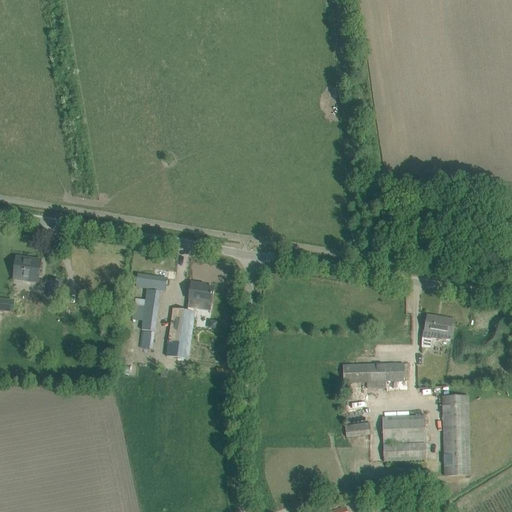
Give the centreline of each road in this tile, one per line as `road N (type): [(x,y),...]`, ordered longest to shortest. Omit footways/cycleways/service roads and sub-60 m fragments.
road 1 (unclassified): [(245,254),(511,297)]
road 2 (unclassified): [(246,511),(239,467),(245,254)]
road 3 (unclassified): [(0,215),(245,254)]
